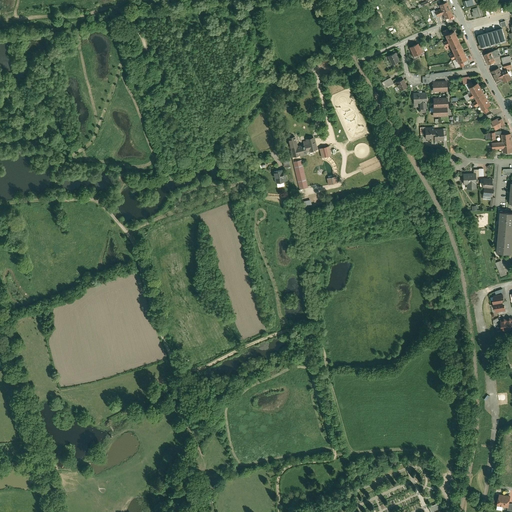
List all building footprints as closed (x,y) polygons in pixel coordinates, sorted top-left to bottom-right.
[(452,16),(447,2),(438,5),(440,9),(437,10),(437,8),(430,11),(433,19),(442,15),(444,20),(452,16)] [(471,12),(473,18),(480,16),(478,7),(472,8),(473,11),(471,12)] [(467,58),(454,30),(449,32),(448,28),(443,31),(447,40),(443,42),(445,47),(449,45),(453,53),(449,55),(455,69),(468,63),(466,59),(467,58)] [(502,28),(477,35),(481,47),(505,39),(502,28)] [(418,43),(408,48),(413,57),(424,52),(420,44),(418,45),(418,43)] [(498,49),(483,55),(488,65),(495,62),(494,58),(500,55),(498,49)] [(395,52),(388,56),(392,64),(399,61),(395,52)] [(511,70),(510,67),(511,66),(511,59),(511,60),(510,56),(501,58),(504,69),(507,68),(508,71),(511,70)] [(499,67),(491,72),(496,81),(501,78),(504,83),(511,79),(508,73),(509,73),(508,71),(507,68),(504,69),(501,71),(499,67)] [(446,77),(448,75),(451,74),(451,71),(431,73),(425,75),(425,77),(422,77),(422,84),(429,84),(429,82),(432,82),(432,81),(434,80),(437,77),(438,79),(440,77),(442,78),(444,76),(446,77)] [(393,83),(390,78),(381,83),(384,89),(393,83)] [(407,87),(403,79),(395,82),(399,90),(407,87)] [(447,92),(446,80),(434,80),(432,81),(432,82),(433,92),(447,92)] [(491,104),(479,81),(473,84),(471,81),(467,83),(472,93),(468,95),(471,99),(475,97),(476,100),(472,102),(475,108),(479,105),(484,114),(488,111),(486,107),(491,104)] [(426,92),(413,92),(413,104),(419,104),(420,109),(427,108),(426,92)] [(447,97),(433,98),(433,107),(447,106),(448,106),(447,97)] [(447,117),(447,106),(433,107),(432,107),(432,117),(447,117)] [(499,119),(498,117),(490,121),(495,130),(505,125),(502,118),(499,119)] [(434,127),(425,127),(425,134),(425,140),(434,139),(434,129),(434,127)] [(434,129),(434,139),(434,141),(444,141),(443,135),(443,129),(434,129)] [(495,135),(494,132),(485,133),(486,141),(495,140),(495,135)] [(511,152),(511,148),(510,133),(501,134),(501,135),(502,142),(492,143),(492,150),(503,149),(503,153),(511,152)] [(307,187),(299,156),(306,155),(305,152),(317,150),(315,140),(314,137),(304,139),(305,141),(303,141),(303,144),(297,145),(295,139),(294,136),(286,138),(291,154),(299,189),(307,187)] [(328,146),(319,148),(319,149),(321,158),(331,156),(328,146)] [(283,174),(282,169),(274,170),(274,171),(272,171),(273,177),(274,177),(276,183),(286,182),(286,180),(285,174),(283,174)] [(473,173),(462,173),(463,185),(466,184),(466,189),(476,189),(475,176),(475,173),(473,173)] [(338,183),(336,176),(327,178),(328,185),(338,183)] [(492,186),(492,178),(483,178),(482,187),(483,187),(482,197),(490,197),(492,197),(493,186),(492,186)] [(511,211),(500,211),(497,253),(511,254),(511,211)] [(507,276),(501,261),(495,263),(501,278),(507,276)] [(504,300),(503,293),(493,295),(494,298),(492,298),(494,310),(496,310),(496,312),(506,311),(505,304),(503,304),(503,300),(504,300)] [(511,331),(511,317),(511,318),(509,316),(508,319),(506,319),(504,317),(502,319),(500,319),(502,332),(511,331)] [(511,495),(499,493),(497,505),(509,507),(509,503),(511,495)] [(428,507),(430,511),(441,511),(440,508),(442,507),(440,502),(428,507)]
